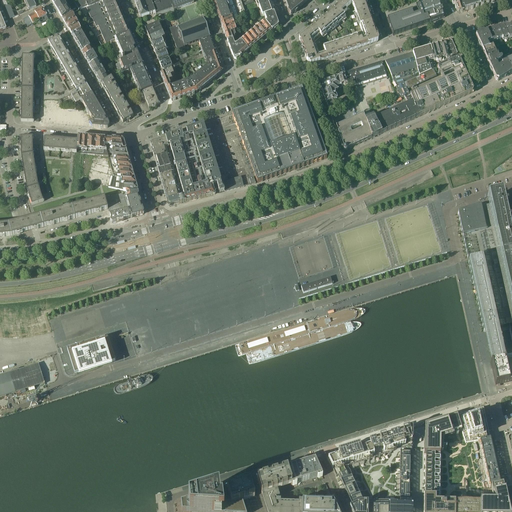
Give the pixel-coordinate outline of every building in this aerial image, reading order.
[(62,0),(54,5),(58,12),(66,7),(68,6),(66,2),(64,3),(62,0)] [(81,0),(74,3),(79,10),(87,7),(88,8),(106,0),(81,0)] [(115,1),(115,0),(106,0),(88,8),(87,8),(91,18),(92,18),(118,6),(117,6),(117,5),(117,4),(117,3),(116,2),(115,1)] [(133,0),(134,2),(137,9),(138,11),(140,18),(155,13),(156,15),(159,14),(161,13),(161,14),(164,13),(164,12),(166,12),(166,13),(170,13),(169,12),(171,12),(173,12),(174,12),(173,10),(194,3),(192,0),(133,0)] [(298,9),(291,0),(285,2),(288,10),(288,11),(288,12),(290,15),(291,15),(298,9)] [(298,9),(307,1),(306,0),(291,0),(298,9)] [(351,5),(349,2),(351,0),(346,0),(341,5),(345,10),(351,5)] [(393,36),(445,18),(439,2),(438,2),(437,0),(435,0),(410,9),(411,11),(387,20),(393,36)] [(451,0),(453,2),(458,14),(464,12),(460,0),(451,0)] [(478,7),(476,0),(460,0),(464,12),(478,7)] [(33,1),(26,5),(26,7),(28,10),(36,7),(34,3),(33,1)] [(372,22),(367,8),(365,3),(353,7),(359,26),(372,22)] [(0,32),(6,30),(9,28),(8,24),(6,20),(4,16),(3,12),(1,8),(0,5),(0,32)] [(346,12),(345,10),(341,5),(337,8),(342,15),(346,12)] [(8,6),(5,6),(8,15),(9,15),(13,13),(10,6),(8,6)] [(68,6),(66,7),(58,12),(62,18),(70,13),(72,12),(71,11),(68,6)] [(120,12),(120,11),(119,10),(119,9),(119,8),(118,7),(118,6),(92,18),(96,27),(98,26),(122,16),(121,15),(121,14),(121,13),(120,12)] [(42,8),(23,20),(27,27),(39,21),(40,23),(43,21),(44,21),(48,19),(42,8)] [(337,8),(325,18),(334,28),(345,19),(342,15),(337,8)] [(277,25),(273,13),(264,16),(266,22),(264,23),(271,32),(273,30),(278,26),(277,25)] [(72,14),(62,19),(65,25),(75,19),(72,14)] [(124,21),(124,20),(123,19),(123,18),(123,17),(122,17),(122,16),(98,26),(102,35),(126,25),(125,24),(125,23),(125,22),(124,21)] [(325,18),(318,24),(314,27),(320,35),(322,37),(334,28),(325,18)] [(75,19),(65,25),(69,30),(77,25),(78,25),(75,19)] [(209,37),(203,20),(200,21),(183,27),(178,29),(177,27),(169,29),(177,51),(185,49),(184,46),(190,44),(189,44),(206,38),(209,37)] [(232,22),(221,26),(222,27),(221,28),(222,29),(223,30),(223,31),(234,27),(232,22)] [(271,32),(264,23),(264,22),(260,25),(268,35),(271,32)] [(378,40),(374,27),(372,22),(359,26),(363,37),(366,46),(377,42),(378,40)] [(145,29),(147,34),(160,29),(158,24),(145,29)] [(511,36),(511,27),(511,24),(503,27),(508,37),(508,38),(511,36)] [(77,25),(69,30),(72,36),(81,32),(77,25)] [(128,30),(127,29),(127,28),(127,26),(126,26),(126,25),(102,35),(106,44),(110,43),(114,41),(130,34),(129,33),(129,32),(129,31),(128,30)] [(268,35),(260,25),(256,28),(264,38),(268,35)] [(234,27),(223,31),(223,32),(223,33),(224,34),(225,35),(234,32),(235,31),(234,27)] [(314,27),(309,31),(315,39),(320,35),(314,27)] [(508,37),(503,27),(501,27),(500,27),(498,27),(498,28),(497,28),(496,28),(495,28),(494,29),(492,30),(496,40),(497,41),(502,38),(502,39),(508,37)] [(264,38),(256,28),(252,32),(260,41),(264,38)] [(160,29),(147,34),(149,39),(162,33),(160,29)] [(496,40),(492,30),(490,30),(489,30),(487,31),(486,32),(485,31),(483,32),(483,33),(476,35),(475,36),(476,36),(479,43),(485,41),(486,43),(491,41),(491,42),(496,40)] [(309,31),(299,39),(300,42),(312,38),(314,39),(315,39),(309,31)] [(81,32),(72,36),(75,41),(83,36),(81,32)] [(234,32),(225,35),(225,36),(225,37),(225,38),(226,39),(227,41),(232,39),(236,38),(235,36),(236,36),(234,32)] [(260,41),(252,32),(249,35),(256,44),(260,41)] [(162,33),(149,39),(151,43),(162,39),(164,38),(162,33)] [(114,41),(110,43),(118,61),(116,61),(116,62),(114,62),(115,66),(118,73),(127,70),(138,66),(138,68),(143,66),(141,61),(140,57),(136,49),(137,49),(131,35),(130,35),(130,34),(114,41)] [(256,44),(249,35),(245,38),(252,47),(256,44)] [(66,50),(58,37),(58,36),(48,42),(56,56),(64,51),(66,50)] [(83,36),(75,41),(77,44),(85,40),(83,36)] [(366,46),(363,37),(362,39),(357,41),(357,40),(358,39),(357,36),(356,36),(351,37),(355,50),(366,46)] [(355,50),(351,37),(337,42),(341,55),(355,50)] [(252,47),(245,38),(241,41),(248,50),(249,51),(252,47)] [(315,47),(314,43),(313,41),(314,39),(312,38),(300,42),(303,52),(315,47)] [(162,39),(151,43),(153,49),(163,45),(162,42),(163,41),(162,39)] [(198,44),(200,48),(212,44),(210,39),(198,44)] [(234,46),(232,39),(227,41),(228,44),(228,45),(228,46),(229,47),(230,50),(235,48),(234,46)] [(85,40),(77,44),(79,48),(88,44),(85,40)] [(248,50),(241,41),(237,45),(244,54),(249,51),(248,50)] [(485,41),(479,43),(482,51),(488,48),(486,43),(485,41)] [(337,42),(327,46),(331,58),(341,55),(337,42)] [(450,42),(449,42),(444,44),(448,59),(450,62),(458,58),(457,55),(451,43),(452,42),(450,42)] [(88,44),(79,48),(81,52),(90,48),(88,44)] [(165,44),(163,45),(153,49),(156,55),(165,51),(166,51),(164,47),(166,47),(165,44)] [(212,44),(200,48),(202,53),(214,49),(212,44)] [(444,44),(438,46),(442,59),(446,58),(446,60),(448,59),(444,44)] [(244,54),(237,45),(234,46),(235,48),(239,58),(244,54)] [(331,58),(327,46),(322,47),(323,50),(321,50),(320,52),(321,54),(323,61),(331,58)] [(438,46),(434,47),(438,62),(443,61),(442,59),(438,46)] [(492,46),(488,48),(482,51),(483,53),(483,54),(484,55),(484,56),(494,51),(492,46)] [(318,54),(317,52),(315,47),(303,52),(307,61),(318,57),(320,55),(318,54)] [(438,62),(434,47),(430,48),(433,60),(433,61),(436,61),(436,62),(438,62)] [(90,48),(81,52),(84,57),(92,52),(90,48)] [(239,58),(235,48),(230,50),(230,51),(230,52),(231,53),(234,60),(236,61),(239,58)] [(430,48),(412,53),(419,77),(436,69),(436,68),(427,72),(424,62),(427,62),(428,65),(431,64),(431,62),(431,61),(433,60),(430,48)] [(214,49),(202,53),(204,58),(215,54),(214,49)] [(66,50),(64,51),(56,56),(62,67),(72,61),(66,50)] [(165,51),(156,55),(158,62),(159,61),(159,62),(165,59),(166,60),(168,59),(167,58),(168,58),(165,51)] [(494,51),(484,56),(487,61),(497,56),(494,51)] [(92,52),(84,57),(86,61),(95,56),(92,52)] [(419,77),(412,53),(385,62),(393,81),(395,80),(397,86),(396,86),(401,97),(404,96),(409,94),(404,83),(406,82),(416,78),(419,77)] [(215,54),(204,58),(206,62),(210,61),(217,58),(215,54)] [(323,61),(321,54),(320,55),(318,57),(307,61),(308,64),(309,64),(310,65),(323,61)] [(34,56),(22,56),(22,62),(23,62),(23,64),(22,64),(22,65),(23,65),(23,67),(22,67),(21,73),(33,73),(34,56)] [(95,56),(86,61),(89,66),(97,61),(95,56)] [(499,61),(498,58),(497,56),(487,61),(487,62),(487,63),(488,64),(489,66),(495,63),(499,61)] [(217,58),(210,61),(212,66),(213,65),(215,66),(217,69),(221,68),(217,58)] [(473,91),(465,73),(463,69),(458,58),(450,62),(437,68),(439,73),(441,72),(441,73),(443,78),(458,71),(459,75),(455,76),(456,77),(455,78),(454,77),(450,79),(446,81),(446,82),(445,82),(440,83),(436,86),(435,87),(435,86),(430,88),(426,90),(425,91),(420,92),(416,95),(415,95),(414,93),(410,96),(419,117),(472,93),(473,91)] [(170,67),(168,63),(171,62),(170,59),(168,59),(159,63),(161,67),(162,66),(164,70),(165,69),(170,67)] [(72,61),(62,67),(68,78),(77,73),(78,71),(72,61)] [(97,61),(89,66),(92,71),(101,67),(97,61)] [(511,73),(507,62),(501,64),(502,66),(507,76),(508,76),(510,75),(510,74),(511,73)] [(387,79),(382,65),(381,63),(344,75),(347,85),(352,84),(354,90),(387,79)] [(498,68),(495,63),(489,66),(496,81),(497,81),(502,79),(497,69),(498,68)] [(221,68),(217,69),(215,66),(213,65),(212,66),(209,68),(217,76),(219,75),(221,74),(220,73),(222,72),(221,70),(222,70),(221,68)] [(132,77),(130,78),(132,81),(134,80),(135,79),(147,74),(143,66),(138,68),(131,71),(133,75),(133,76),(132,77)] [(502,66),(498,68),(497,69),(502,79),(504,78),(505,78),(506,77),(506,76),(507,76),(502,66)] [(101,67),(92,71),(95,76),(103,71),(101,67)] [(206,68),(201,73),(197,76),(205,86),(209,83),(217,76),(209,68),(209,67),(206,69),(206,68)] [(172,76),(173,75),(171,70),(167,72),(160,75),(163,81),(171,78),(172,77),(172,76)] [(78,71),(77,73),(68,78),(76,91),(87,85),(78,71)] [(103,71),(95,76),(97,80),(106,75),(103,71)] [(33,73),(21,73),(21,78),(23,78),(23,81),(21,81),(22,81),(22,84),(21,84),(21,89),(33,89),(33,73)] [(147,74),(135,79),(138,87),(137,87),(137,89),(139,88),(140,91),(139,92),(139,94),(153,88),(147,74)] [(106,75),(97,80),(100,85),(101,84),(109,80),(106,75)] [(344,75),(338,77),(341,86),(342,87),(347,86),(347,85),(344,75)] [(205,86),(197,76),(193,79),(189,82),(193,87),(193,88),(197,93),(199,91),(199,92),(201,90),(200,90),(201,89),(205,86)] [(336,99),(333,91),(338,89),(338,87),(341,86),(338,77),(320,84),(329,110),(336,108),(335,107),(336,106),(334,100),(336,99)] [(111,78),(109,80),(101,84),(103,89),(104,88),(106,91),(104,91),(107,96),(117,90),(111,78)] [(171,78),(163,81),(166,90),(170,88),(169,85),(170,85),(169,82),(172,80),(171,78)] [(193,87),(189,82),(186,83),(190,95),(192,94),(192,95),(194,94),(197,93),(193,88),(193,87)] [(190,95),(186,83),(181,84),(186,97),(190,95)] [(181,84),(177,86),(181,98),(186,97),(181,84)] [(87,85),(76,91),(71,95),(76,103),(81,100),(92,94),(87,85)] [(177,86),(172,88),(176,100),(178,99),(178,100),(180,99),(181,98),(177,86)] [(176,100),(172,88),(170,88),(166,90),(172,102),(173,101),(173,102),(175,101),(175,100),(176,100)] [(33,89),(21,89),(21,95),(22,95),(22,97),(21,97),(21,98),(22,98),(22,100),(21,100),(21,105),(33,106),(33,89)] [(142,94),(145,101),(149,109),(160,104),(158,99),(156,100),(155,98),(155,97),(154,95),(155,94),(153,89),(142,94)] [(117,90),(107,96),(109,100),(111,99),(112,102),(113,104),(112,105),(115,109),(125,103),(117,90)] [(236,113),(232,114),(233,118),(233,119),(255,179),(256,179),(257,183),(261,182),(262,182),(290,172),(322,160),(326,159),(325,154),(303,94),(301,90),(297,91),(236,112),(236,113)] [(97,104),(92,94),(81,100),(86,110),(97,104)] [(407,104),(374,119),(381,134),(419,117),(410,96),(409,94),(404,96),(407,104)] [(346,106),(352,104),(349,96),(343,98),(346,106)] [(150,111),(149,109),(145,101),(138,105),(142,113),(144,112),(145,114),(150,111)] [(125,103),(115,109),(117,114),(118,113),(121,118),(120,118),(123,123),(133,117),(129,110),(125,103)] [(109,123),(97,104),(86,110),(91,119),(92,118),(93,121),(89,123),(91,127),(92,128),(106,129),(107,128),(108,128),(108,127),(109,127),(109,126),(109,125),(109,124),(109,123)] [(33,106),(21,105),(21,111),(22,111),(22,113),(21,113),(21,114),(22,114),(22,116),(21,116),(21,122),(33,122),(33,106)] [(136,106),(129,110),(133,117),(134,120),(139,117),(138,115),(140,114),(136,106)] [(42,108),(41,123),(91,127),(89,123),(83,112),(77,111),(77,115),(44,113),(45,108),(42,108)] [(381,134),(374,119),(371,111),(363,115),(359,117),(370,139),(381,134)] [(216,127),(231,122),(229,116),(214,121),(216,127)] [(370,139),(359,117),(336,127),(343,149),(343,150),(343,151),(345,152),(346,151),(347,150),(370,139)] [(221,182),(203,124),(200,125),(200,126),(186,131),(188,139),(185,139),(187,144),(189,143),(191,149),(188,150),(189,154),(190,154),(191,157),(193,156),(196,168),(194,168),(196,173),(197,172),(200,180),(197,181),(198,186),(201,185),(202,187),(195,189),(193,189),(182,133),(170,137),(169,136),(165,138),(170,155),(169,155),(171,161),(173,167),(174,170),(175,173),(176,177),(177,181),(178,185),(179,189),(182,197),(183,203),(197,199),(214,195),(215,194),(214,190),(218,189),(219,193),(224,192),(221,182)] [(77,136),(77,141),(76,149),(77,149),(77,148),(81,149),(81,155),(86,155),(88,137),(77,136)] [(32,137),(20,137),(21,143),(22,143),(22,146),(21,146),(22,146),(22,149),(21,149),(21,154),(21,155),(33,154),(32,137)] [(96,138),(88,137),(86,155),(95,156),(96,138)] [(61,139),(44,138),(43,150),(60,151),(61,139)] [(104,139),(96,138),(95,156),(108,157),(106,148),(104,148),(104,144),(104,139)] [(162,140),(150,144),(154,159),(169,155),(170,155),(165,138),(162,139),(162,140)] [(77,141),(61,139),(60,151),(76,153),(76,149),(77,141)] [(33,154),(21,155),(21,156),(22,161),(23,161),(24,163),(22,164),(23,164),(24,166),(23,167),(24,172),(35,170),(33,154)] [(169,155),(154,159),(156,165),(171,161),(169,155)] [(171,161),(156,165),(158,171),(171,168),(173,167),(171,161)] [(134,178),(121,177),(117,177),(114,176),(111,168),(109,167),(92,162),(88,177),(84,176),(82,180),(86,181),(101,185),(108,187),(108,188),(116,190),(126,192),(126,193),(137,190),(134,178)] [(175,173),(174,170),(173,167),(171,168),(158,171),(159,177),(175,173)] [(131,169),(116,168),(116,172),(115,172),(115,174),(118,174),(117,177),(121,177),(134,178),(131,169)] [(35,170),(24,172),(24,177),(25,177),(26,179),(25,180),(26,180),(27,182),(25,183),(26,188),(26,189),(38,186),(35,170)] [(177,181),(176,177),(175,173),(159,177),(162,185),(177,181)] [(221,182),(224,192),(243,187),(241,177),(222,182),(221,182)] [(177,181),(162,185),(164,193),(179,189),(178,185),(177,181)] [(38,186),(26,189),(27,190),(28,195),(30,195),(30,197),(29,197),(29,198),(30,198),(31,200),(30,200),(32,206),(43,202),(38,186)] [(179,189),(164,193),(166,201),(182,197),(179,189)] [(125,199),(139,195),(137,190),(126,193),(127,195),(123,196),(122,194),(118,195),(119,201),(125,199)] [(128,208),(127,203),(125,199),(119,201),(118,195),(117,194),(105,198),(108,209),(111,219),(110,221),(110,222),(111,223),(112,223),(113,223),(115,222),(130,218),(132,217),(130,212),(129,212),(128,208)] [(125,199),(127,203),(128,208),(129,212),(130,212),(132,217),(132,218),(143,215),(144,213),(140,200),(139,195),(125,199)] [(183,203),(182,197),(166,201),(166,202),(167,202),(168,206),(169,206),(169,207),(183,203)] [(93,201),(58,211),(51,213),(51,214),(46,215),(45,214),(32,218),(35,229),(48,226),(48,225),(51,224),(51,225),(64,221),(64,220),(66,220),(66,221),(67,221),(67,219),(69,219),(69,220),(80,217),(80,216),(82,215),(82,216),(83,216),(82,215),(85,214),(85,216),(98,212),(98,211),(101,210),(101,211),(108,209),(105,198),(99,199),(99,201),(93,202),(93,201)] [(464,212),(457,214),(462,235),(467,260),(483,332),(490,363),(506,359),(500,328),(508,327),(509,330),(511,329),(511,245),(511,241),(510,237),(510,235),(508,225),(505,212),(502,200),(502,199),(501,199),(487,202),(487,205),(481,207),(475,209),(465,212),(464,212)] [(35,229),(32,218),(24,220),(9,224),(3,225),(3,226),(0,226),(0,237),(2,237),(2,236),(4,236),(4,237),(10,236),(12,236),(28,232),(35,229)] [(297,274),(293,262),(292,262),(292,264),(287,265),(289,272),(287,272),(289,276),(297,274)] [(279,273),(279,270),(273,270),(273,281),(279,281),(279,276),(282,276),(282,273),(279,273)] [(303,293),(332,284),(330,278),(301,287),(303,293)] [(49,324),(28,328),(29,334),(50,329),(49,324)] [(74,374),(77,374),(115,362),(107,337),(67,350),(74,374)] [(511,358),(506,359),(490,363),(495,385),(497,385),(499,385),(511,382),(511,381),(511,358)] [(0,397),(45,384),(38,364),(0,375),(0,397)] [(483,408),(457,416),(461,430),(461,431),(465,444),(472,442),(480,440),(489,438),(483,408)] [(423,502),(422,511),(507,511),(503,493),(502,486),(502,485),(490,488),(490,489),(492,495),(494,504),(465,503),(463,503),(435,503),(435,498),(439,498),(440,454),(440,453),(440,449),(440,438),(450,435),(450,433),(461,430),(457,416),(446,420),(424,427),(424,449),(424,453),(424,454),(426,454),(426,463),(425,498),(423,498),(423,502)] [(339,457),(328,460),(333,472),(336,478),(338,477),(352,507),(349,508),(350,511),(410,511),(411,503),(409,503),(410,454),(412,454),(412,447),(412,430),(411,431),(390,437),(369,444),(370,447),(360,450),(359,447),(338,453),(339,457)] [(188,500),(181,502),(181,511),(346,511),(341,498),(322,458),(315,461),(307,463),(296,467),(287,469),(272,474),(256,479),(249,481),(226,488),(222,490),(219,491),(218,491),(211,493),(196,498),(195,498),(189,500),(188,500)]
